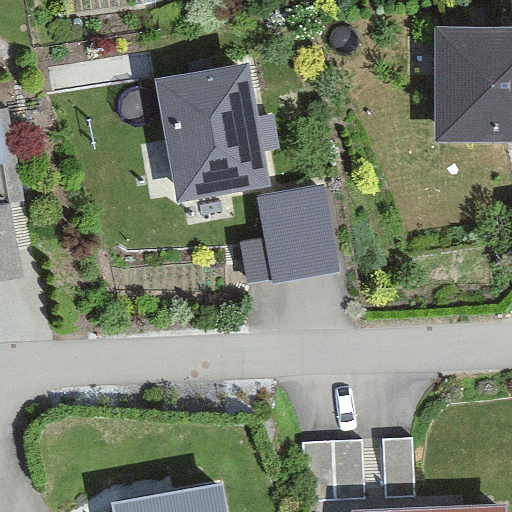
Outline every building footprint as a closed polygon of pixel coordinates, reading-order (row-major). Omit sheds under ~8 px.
[(511,146),(511,36),(433,37),(434,147),(511,146)] [(265,190),(246,71),(153,85),(172,205),(265,190)] [(334,275),(320,193),(252,204),(266,287),(334,275)] [(0,285),(17,283),(6,212),(0,213),(0,285)] [(359,504),(357,447),(299,450),(302,507),(359,504)] [(409,447),(380,447),(380,497),(409,497),(409,447)] [(219,511),(216,490),(109,507),(109,511),(219,511)]
